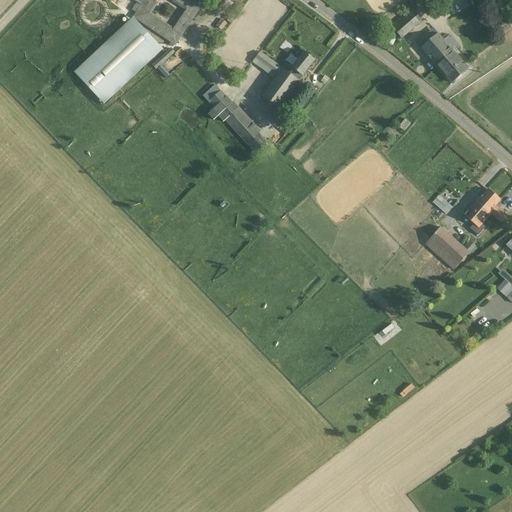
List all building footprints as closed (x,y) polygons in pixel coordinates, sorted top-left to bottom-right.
[(175,46),(203,6),(194,0),(173,0),(172,2),(184,9),(172,27),(151,14),(158,3),(157,2),(158,0),(138,0),(135,6),(138,8),(133,17),(175,46)] [(426,4),(422,0),(408,0),(416,11),(426,4)] [(438,0),(431,0),(426,4),(429,9),(440,2),(438,0)] [(408,11),(390,27),(400,39),(419,23),(408,11)] [(73,73),(103,105),(162,50),(132,18),(73,73)] [(221,19),(216,26),(221,30),(227,24),(221,19)] [(507,23),(501,27),(504,32),(510,28),(507,23)] [(437,34),(421,48),(437,67),(453,52),(437,34)] [(297,70),(292,75),(301,82),(301,81),(307,71),(316,60),(306,51),(294,68),(297,70)] [(280,110),(301,82),(292,75),(260,52),(254,60),(277,76),(262,96),(280,110)] [(453,52),(437,67),(451,83),(468,69),(453,52)] [(325,76),(321,81),(325,84),(329,79),(325,76)] [(221,90),(207,101),(214,109),(208,114),(214,120),(218,117),(223,122),(225,120),(254,153),(267,142),(221,90)] [(195,123),(201,118),(194,111),(192,114),(187,110),(181,115),(191,124),(193,121),(195,123)] [(404,131),(410,123),(405,119),(399,127),(404,131)] [(479,197),(470,208),(476,212),(479,208),(489,217),(491,214),(501,223),(502,222),(508,216),(499,208),(500,207),(498,204),(501,201),(500,200),(489,190),(481,199),(479,197)] [(439,196),(433,203),(447,215),(452,209),(439,196)] [(470,208),(464,215),(475,224),(470,229),(478,236),(486,227),(482,224),(489,217),(479,208),(476,212),(470,208)] [(441,227),(425,245),(454,271),(470,253),(470,252),(465,248),(441,227)] [(505,281),(497,289),(511,303),(511,287),(506,282),(505,281)] [(394,328),(391,324),(382,331),(385,335),(394,328)] [(411,382),(398,392),(401,398),(415,387),(411,382)]
